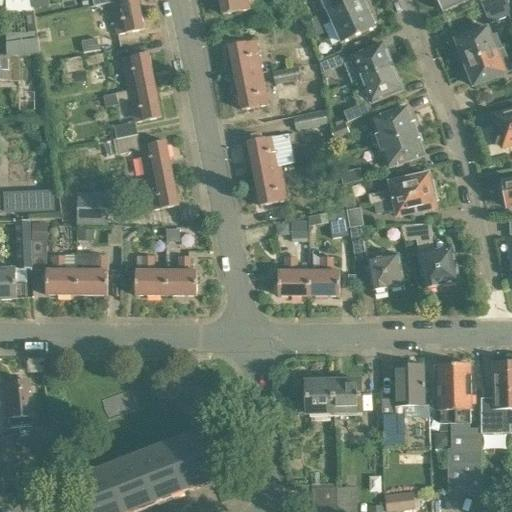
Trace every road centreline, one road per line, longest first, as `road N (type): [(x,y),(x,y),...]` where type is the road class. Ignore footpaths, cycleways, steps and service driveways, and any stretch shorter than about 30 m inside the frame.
road 1 (residential): [(502,334),(471,180),(401,0)]
road 2 (residential): [(249,339),(181,0)]
road 3 (residential): [(249,339),(502,334)]
road 4 (residential): [(0,335),(249,339)]
road 5 (residential): [(273,505),(249,339)]
